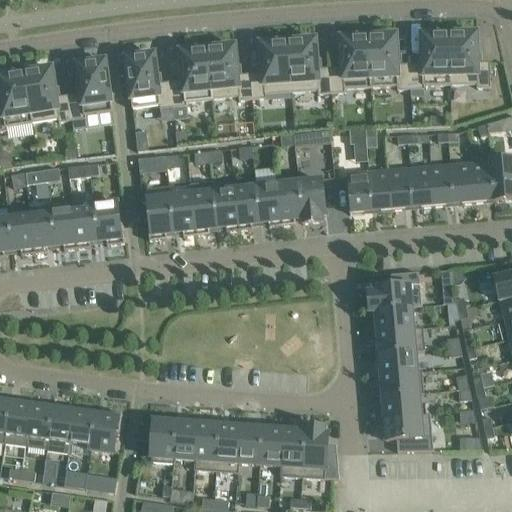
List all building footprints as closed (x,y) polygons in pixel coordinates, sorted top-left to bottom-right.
[(449,36),(450,87),(477,87),(477,91),(490,90),(490,65),(478,65),(477,35),(471,35),(471,32),(454,32),(454,36),(449,36)] [(421,36),(422,66),(410,67),(411,92),(424,92),(424,88),(450,87),(449,36),(444,36),(444,33),(427,33),(427,36),(421,36)] [(411,92),(410,67),(398,67),(396,37),(390,37),(390,34),(373,35),(373,38),(368,39),(371,90),(397,89),(397,93),(411,92)] [(342,70),(330,71),(331,96),(345,95),(344,91),(371,90),(368,39),(363,39),(363,36),(346,36),(346,40),(341,40),(342,70)] [(331,96),(330,71),(318,71),(315,41),(310,42),(309,39),(292,40),(293,43),(288,44),(292,95),(318,93),(318,97),(331,96)] [(250,76),(252,102),(266,101),(265,97),(292,95),(288,44),(283,44),(282,41),(265,42),(266,45),(260,46),(262,76),(250,76)] [(238,78),(235,48),(229,48),(229,45),(212,47),(212,50),(207,51),(212,102),(239,99),(239,103),(252,102),(250,76),(238,78)] [(170,84),(173,110),(186,109),(186,105),(212,102),(207,51),(202,51),(202,48),(185,50),(185,53),(179,53),(182,83),(170,84)] [(132,111),(159,108),(160,112),(173,110),(170,84),(158,86),(154,56),(148,57),(148,54),(131,56),(132,59),(126,60),(132,111)] [(68,98),(72,123),(85,121),(85,117),(112,114),(105,63),(99,63),(99,60),(82,63),(82,66),(77,66),(81,96),(68,98)] [(24,74),(32,125),(58,121),(59,125),(72,123),(68,98),(56,100),(52,70),(46,71),(45,68),(29,71),(29,74),(24,74)] [(0,78),(0,99),(1,108),(0,108),(0,134),(7,134),(6,130),(32,125),(24,74),(19,75),(19,72),(2,75),(2,78),(0,78)] [(486,128),(488,135),(500,134),(497,124),(486,128)] [(488,135),(486,128),(478,130),(481,140),(489,137),(488,135)] [(366,132),(356,132),(356,141),(366,140),(366,132)] [(366,132),(366,140),(376,140),(376,132),(366,132)] [(146,134),(136,136),(138,154),(148,153),(146,134)] [(296,149),(311,148),(310,135),(295,137),(296,149)] [(438,137),(438,145),(448,145),(448,136),(438,137)] [(458,144),(458,136),(448,136),(448,145),(458,144)] [(295,147),(294,137),(281,138),(282,149),(295,147)] [(397,139),(398,147),(408,147),(407,138),(397,139)] [(407,138),(408,147),(418,146),(418,138),(407,138)] [(251,149),(241,151),(243,160),(252,159),(251,149)] [(77,161),(76,151),(66,152),(67,163),(77,161)] [(209,155),(210,166),(223,164),(222,153),(209,155)] [(210,166),(209,155),(194,156),(195,168),(210,166)] [(180,168),(179,158),(166,159),(167,170),(180,168)] [(31,167),(39,166),(38,159),(30,160),(31,167)] [(150,161),(138,163),(139,177),(151,176),(150,161)] [(511,161),(491,163),(495,204),(511,202),(511,161)] [(495,204),(491,163),(490,163),(490,165),(471,167),(474,206),(486,205),(486,204),(494,203),(494,204),(495,204)] [(99,177),(98,167),(90,168),(91,178),(99,177)] [(450,169),(454,207),(462,206),(462,207),(474,206),(471,167),(450,169)] [(81,179),(91,178),(90,168),(80,169),(81,179)] [(450,169),(430,170),(434,210),(446,209),(446,207),(454,207),(450,169)] [(410,172),(413,210),(421,209),(422,211),(434,210),(430,170),(410,172)] [(47,173),(48,181),(60,179),(59,172),(47,173)] [(410,172),(390,174),(393,213),(405,212),(405,211),(413,210),(410,172)] [(35,174),(36,182),(48,181),(47,173),(35,174)] [(369,176),(373,214),(381,213),(381,214),(393,213),(390,174),(369,176)] [(14,186),(26,184),(24,176),(12,178),(14,186)] [(369,176),(348,178),(351,206),(349,206),(350,217),(364,216),(364,214),(373,214),(369,176)] [(295,227),(295,222),(302,222),(303,226),(304,226),(298,180),(277,182),(282,229),(295,227)] [(322,219),(325,219),(321,182),(300,185),(299,180),(298,180),(304,226),(322,224),(322,219)] [(256,185),(260,226),(269,225),(269,230),(282,229),(277,182),(256,185)] [(217,231),(212,185),(191,187),(197,238),(210,237),(209,232),(217,231)] [(212,185),(217,231),(226,230),(226,235),(239,233),(235,192),(214,194),(213,185),(212,185)] [(260,226),(256,185),(255,185),(255,190),(235,192),(239,233),(252,232),(252,227),(260,226)] [(169,190),(175,236),(183,235),(184,240),(197,238),(191,187),(190,187),(191,197),(171,199),(170,190),(169,190)] [(147,192),(150,224),(147,224),(149,244),(167,242),(166,237),(175,236),(169,190),(147,192)] [(107,244),(107,248),(125,246),(122,227),(119,227),(117,205),(94,208),(98,245),(107,244)] [(73,215),(77,252),(90,250),(90,245),(98,245),(94,208),(93,208),(94,213),(73,215)] [(55,249),(64,248),(64,253),(77,252),(73,215),(52,217),(55,249)] [(30,220),(35,257),(48,255),(47,250),(55,249),(52,217),(30,220)] [(13,254),(21,253),(21,258),(35,257),(30,220),(9,222),(13,254)] [(0,260),(5,260),(4,255),(13,254),(9,222),(0,223),(0,260)] [(369,295),(370,314),(412,310),(422,310),(419,274),(391,277),(393,290),(373,291),(373,295),(369,295)] [(511,277),(494,281),(499,303),(511,300),(511,277)] [(444,290),(444,299),(455,298),(454,289),(444,290)] [(511,300),(499,303),(499,304),(501,303),(506,322),(511,320),(511,300)] [(466,310),(464,301),(456,302),(458,312),(466,310)] [(456,307),(447,307),(447,324),(459,322),(456,307)] [(412,310),(370,314),(370,315),(375,314),(376,322),(371,322),(372,335),(423,331),(423,330),(414,331),(412,310)] [(458,312),(460,322),(468,320),(466,310),(458,312)] [(423,331),(372,335),(373,349),(378,348),(379,357),(425,353),(423,331)] [(475,350),(473,340),(465,342),(467,352),(475,350)] [(458,341),(447,342),(448,351),(460,350),(458,341)] [(460,350),(448,351),(449,360),(462,359),(460,350)] [(467,352),(469,362),(477,360),(475,350),(467,352)] [(417,374),(416,354),(425,353),(379,357),(380,365),(375,365),(376,378),(422,374),(417,374)] [(376,378),(377,392),(382,391),(382,399),(424,396),(422,374),(376,378)] [(466,378),(456,380),(459,393),(469,391),(466,378)] [(484,390),(481,380),(473,382),(476,392),(484,390)] [(476,392),(478,402),(486,400),(484,390),(476,392)] [(469,391),(459,393),(459,404),(472,403),(469,391)] [(380,421),(421,418),(419,397),(424,397),(424,396),(382,399),(383,408),(378,408),(380,421)] [(3,399),(0,398),(0,446),(5,447),(11,405),(2,404),(3,399)] [(11,405),(5,447),(26,450),(33,403),(20,401),(19,406),(11,405)] [(47,453),(53,411),(45,410),(46,405),(33,403),(26,450),(47,453)] [(49,443),(70,446),(75,409),(62,407),(62,412),(53,411),(47,453),(48,453),(49,443)] [(91,454),(96,417),(88,416),(88,411),(75,409),(70,446),(91,449),(90,453),(91,454)] [(473,412),(459,413),(459,427),(475,426),(473,412)] [(117,435),(120,435),(122,416),(105,413),(104,418),(96,417),(91,454),(113,457),(117,435)] [(421,418),(380,421),(381,435),(385,434),(386,443),(397,442),(398,455),(434,455),(433,439),(431,417),(421,418)] [(174,467),(177,425),(168,425),(169,420),(151,419),(150,438),(153,438),(151,465),(174,467)] [(482,422),(484,432),(493,430),(490,420),(482,422)] [(195,473),(199,422),(185,421),(185,426),(177,425),(174,467),(175,467),(175,462),(195,463),(194,473),(195,473)] [(217,475),(220,428),(211,428),(212,423),(199,422),(195,473),(217,475)] [(238,476),(242,425),(228,424),(228,429),(220,428),(217,475),(238,476)] [(260,468),(263,431),(254,431),(255,426),(242,425),(238,476),(239,476),(239,467),(260,468)] [(281,479),(285,428),(271,427),(271,432),(263,431),(260,468),(281,470),(280,479),(281,479)] [(305,434),(297,434),(298,429),(285,428),(281,479),(303,481),(306,429),(305,429),(305,434)] [(327,449),(328,436),(325,435),(325,431),(306,429),(303,481),(325,482),(339,482),(337,448),(335,448),(335,450),(327,449)] [(495,440),(493,430),(484,432),(487,442),(495,440)] [(471,441),(460,441),(461,453),(472,452),(483,452),(480,440),(471,441)] [(23,473),(10,472),(9,481),(22,483),(23,473)] [(23,473),(22,483),(35,485),(36,475),(23,473)] [(57,476),(45,474),(44,485),(55,487),(57,476)] [(64,489),(78,491),(80,476),(67,474),(64,489)] [(104,479),(103,495),(116,497),(118,482),(104,479)] [(171,500),(172,490),(164,488),(162,499),(171,500)] [(183,493),(181,504),(187,505),(188,502),(192,503),(192,494),(183,493)] [(248,497),(247,507),(257,507),(258,497),(248,497)] [(270,501),(258,500),(257,510),(269,510),(270,501)] [(203,501),(202,511),(211,511),(214,511),(216,502),(203,501)] [(227,511),(228,503),(216,502),(214,511),(227,511)] [(301,511),(301,502),(291,502),(290,510),(301,511)] [(311,511),(311,503),(301,502),(301,511),(311,511)]
